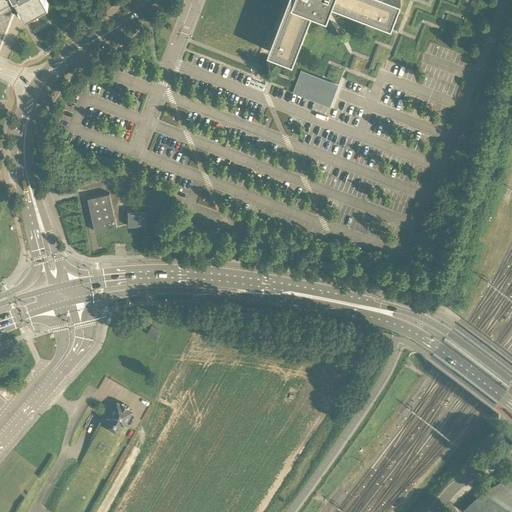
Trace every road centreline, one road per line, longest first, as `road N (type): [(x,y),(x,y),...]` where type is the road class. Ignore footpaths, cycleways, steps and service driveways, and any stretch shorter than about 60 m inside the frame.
road 1 (secondary): [(511,382),(428,321),(348,298),(170,274),(60,286)]
road 2 (secondary): [(66,304),(183,291),(360,318),(415,336),(511,409)]
road 3 (residential): [(60,286),(23,164),(38,88)]
road 4 (residential): [(38,88),(53,67),(120,25),(142,0)]
road 5 (residential): [(15,417),(72,344),(66,304)]
